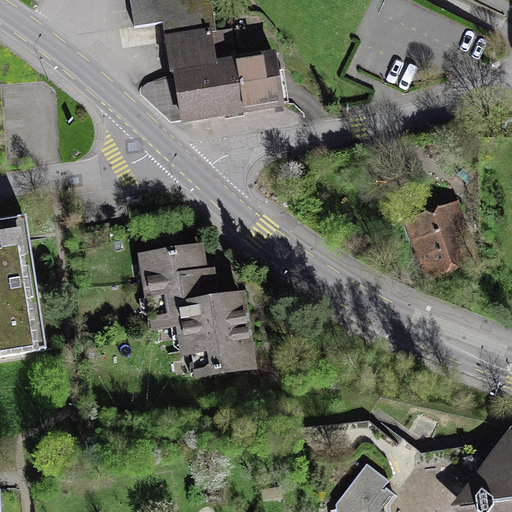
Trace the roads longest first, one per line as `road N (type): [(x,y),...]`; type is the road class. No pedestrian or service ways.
road 1 (secondary): [(185,162),(319,275),(417,329),(511,365)]
road 2 (residential): [(185,162),(425,121),(511,79)]
road 3 (secondary): [(0,10),(185,162)]
road 4 (residential): [(185,162),(0,194)]
